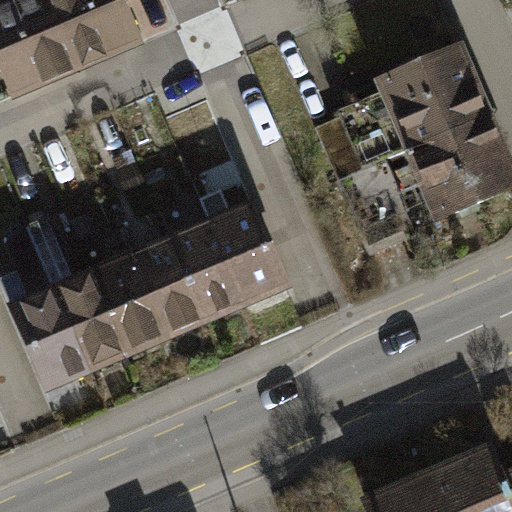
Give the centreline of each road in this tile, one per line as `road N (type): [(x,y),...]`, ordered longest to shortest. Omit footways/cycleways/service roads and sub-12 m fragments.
road 1 (secondary): [(59,511),(511,322)]
road 2 (residential): [(220,48),(318,284)]
road 3 (residential): [(0,142),(220,48)]
road 4 (residential): [(220,48),(335,0)]
